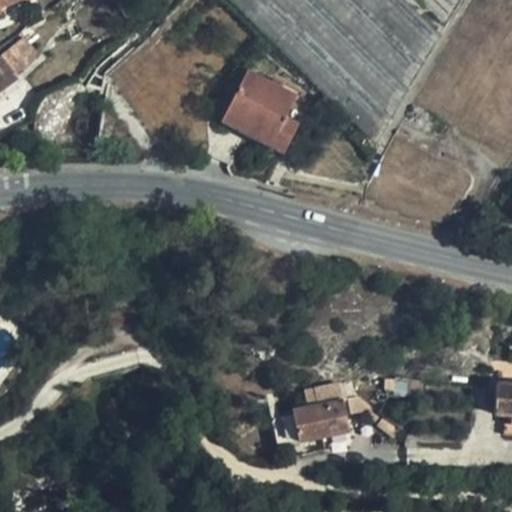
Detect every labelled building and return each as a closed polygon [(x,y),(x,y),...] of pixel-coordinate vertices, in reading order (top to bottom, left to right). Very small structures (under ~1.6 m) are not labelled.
[(459,0),(229,0),(315,86),(376,144),(459,0)] [(511,0),(474,0),(414,104),(511,154),(511,0)] [(25,37),(6,53),(20,71),(38,52),(25,37)] [(16,75),(20,71),(6,53),(2,56),(16,75)] [(16,75),(2,56),(0,57),(0,91),(19,78),(16,75)] [(270,84),(246,72),(227,112),(253,127),(249,135),(283,152),(296,125),(284,119),(295,97),(281,90),(284,83),(273,77),(270,84)] [(253,127),(227,112),(222,121),(249,135),(253,127)] [(37,163),(36,152),(25,154),(26,164),(37,163)] [(411,380),(395,379),(394,392),(410,393),(411,380)] [(423,381),(411,380),(410,393),(422,394),(423,381)] [(329,404),(317,407),(320,424),(323,437),(350,431),(339,385),(326,387),(329,404)] [(511,385),(499,385),(497,415),(511,415),(511,385)] [(308,409),(317,407),(329,404),(326,387),(314,390),(304,391),(308,409)] [(373,410),(359,397),(348,399),(352,415),(373,410)] [(284,445),(323,437),(320,424),(317,407),(308,409),(283,415),(279,420),(284,445)]
